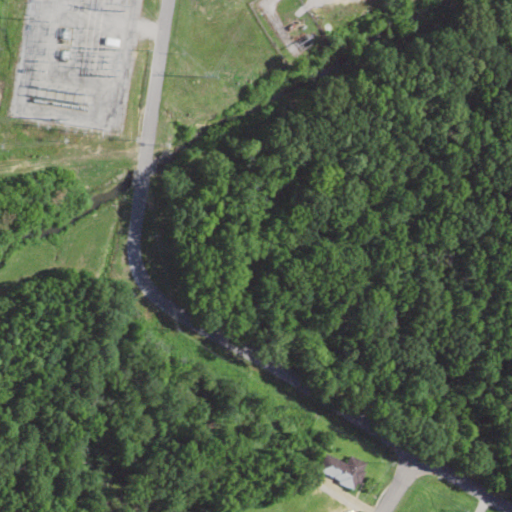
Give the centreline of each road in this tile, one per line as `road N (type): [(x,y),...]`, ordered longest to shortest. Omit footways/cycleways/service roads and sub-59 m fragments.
road 1 (residential): [(511,510),(161,302),(139,281),(128,251),(164,0)]
road 2 (residential): [(143,149),(0,166)]
